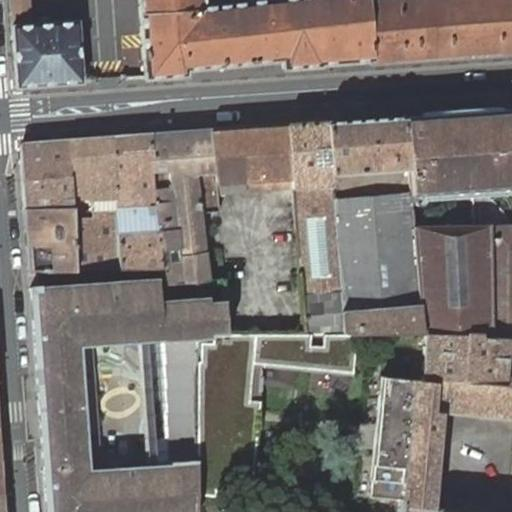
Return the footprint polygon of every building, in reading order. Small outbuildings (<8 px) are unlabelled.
[(9,0),(16,88),(82,83),(77,22),(32,25),(29,0),(9,0)] [(138,0),(144,78),(186,75),(186,70),(282,60),(283,69),(355,63),(511,51),(511,0),(261,0),(203,8),(202,0),(138,0)] [(487,162),(488,190),(488,214),(497,214),(511,214),(511,107),(486,109),(487,162)] [(421,114),(403,115),(408,167),(410,195),(458,192),(488,190),(487,162),(486,109),(459,111),(459,118),(456,118),(453,117),(450,117),(447,117),(444,118),(441,119),(439,120),(436,121),(434,123),(431,125),(432,130),(422,131),(421,114)] [(459,111),(421,114),(422,131),(432,130),(431,125),(434,123),(436,121),(439,120),(441,119),(444,118),(447,117),(450,117),(453,117),(456,118),(459,118),(459,111)] [(341,310),(343,334),(421,335),(419,311),(412,226),(410,195),(408,167),(403,115),(326,121),(330,173),(331,184),(341,310)] [(291,175),(304,334),(343,334),(341,310),(331,184),(330,173),(326,121),(286,123),(291,175)] [(216,182),(291,175),(286,123),(211,128),(189,130),(195,174),(215,172),(216,182)] [(159,233),(162,269),(163,285),(208,281),(199,213),(195,174),(189,130),(151,133),(157,207),(159,233)] [(151,133),(112,137),(116,209),(157,207),(151,133)] [(72,208),(76,271),(99,270),(119,270),(118,235),(116,209),(112,137),(68,140),(72,208)] [(20,147),(24,209),(72,208),(68,140),(22,143),(22,144),(21,143),(21,144),(20,145),(20,146),(20,147)] [(195,174),(199,213),(219,211),(216,182),(215,172),(195,174)] [(116,209),(118,235),(159,233),(157,207),(116,209)] [(24,209),(29,273),(76,271),(72,208),(24,209)] [(419,311),(421,335),(424,335),(490,335),(488,229),(488,225),(412,226),(419,311)] [(511,229),(488,229),(490,335),(509,335),(511,335),(511,229)] [(118,235),(119,270),(162,269),(159,233),(118,235)] [(195,511),(196,460),(169,462),(170,464),(170,477),(89,483),(88,469),(79,345),(78,332),(160,326),(161,339),(161,342),(201,338),(210,337),(211,333),(226,333),(223,301),(206,302),(206,297),(158,301),(156,279),(100,282),(30,288),(39,406),(46,511),(195,511)] [(221,280),(208,281),(209,296),(223,294),(221,280)] [(94,344),(161,339),(160,326),(78,332),(79,345),(94,344)] [(197,382),(197,400),(301,408),(303,369),(274,367),(275,365),(235,362),(224,361),(226,333),(211,333),(210,337),(201,338),(200,353),(198,353),(197,382)] [(401,487),(398,511),(430,511),(431,509),(437,509),(437,503),(431,503),(440,410),(510,417),(510,421),(511,421),(511,376),(504,376),(506,362),(507,350),(507,346),(509,335),(490,335),(424,335),(421,376),(411,376),(405,440),(385,438),(380,485),(392,487),(401,487)] [(169,462),(196,460),(196,417),(197,400),(197,382),(198,353),(200,353),(201,338),(161,342),(169,462)] [(103,468),(94,344),(79,345),(88,469),(103,468)] [(360,483),(380,485),(385,438),(365,436),(360,483)] [(103,468),(88,469),(89,483),(170,477),(170,464),(103,468)]
